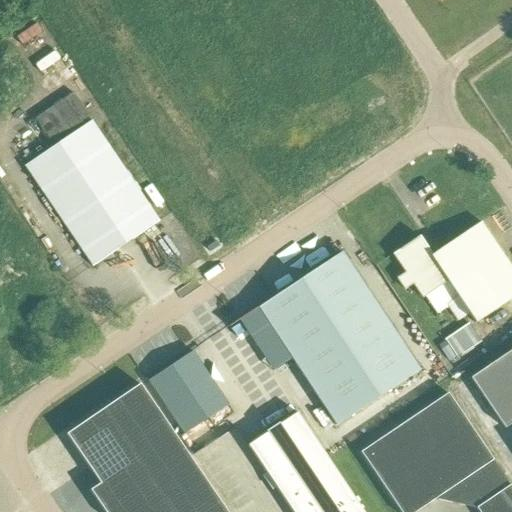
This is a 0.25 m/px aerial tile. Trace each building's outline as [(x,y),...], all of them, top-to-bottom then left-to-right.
[(24,167),(92,268),(159,223),(91,122),(24,167)] [(446,282),(474,324),(511,298),(511,271),(479,223),(431,256),(418,237),(392,255),(404,273),(396,279),(404,290),(412,285),(422,299),(446,282)] [(342,254),(258,309),(335,427),(419,371),(342,254)] [(452,360),(484,340),(472,322),(440,343),(452,360)] [(511,349),(469,379),(503,429),(511,423),(511,349)] [(90,491),(101,509),(185,452),(169,428),(139,385),(66,435),(99,485),(90,491)] [(399,511),(416,511),(434,500),(475,509),(477,511),(511,511),(511,491),(447,395),(360,454),(399,511)] [(361,511),(296,414),(247,446),(290,511),(361,511)] [(225,511),(185,452),(101,509),(103,511),(225,511)]
